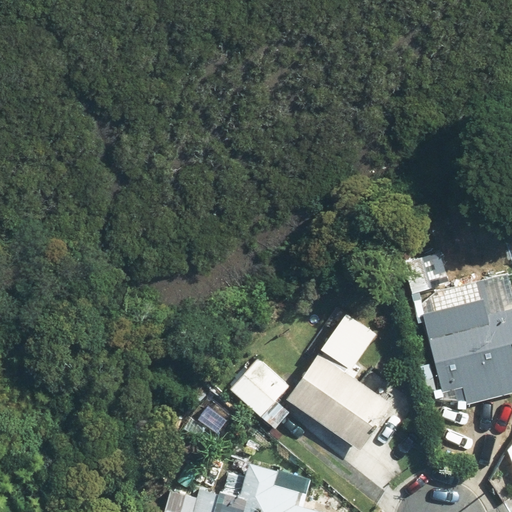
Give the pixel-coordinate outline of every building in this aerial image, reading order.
[(429,288),(421,254),(396,260),(405,294),(429,288)] [(412,361),(421,399),(460,390),(463,403),(511,392),(511,365),(507,344),(511,342),(511,284),(510,275),(415,296),(428,358),(412,361)] [(256,355),(227,385),(271,430),(296,406),(358,449),(389,405),(342,372),(369,333),(339,311),(286,387),(256,355)] [(511,437),(502,450),(511,475),(511,437)] [(323,511),(324,511),(298,508),(307,477),(243,462),(236,490),(212,489),(211,511),(323,511)] [(197,511),(199,507),(161,495),(155,511),(197,511)]
